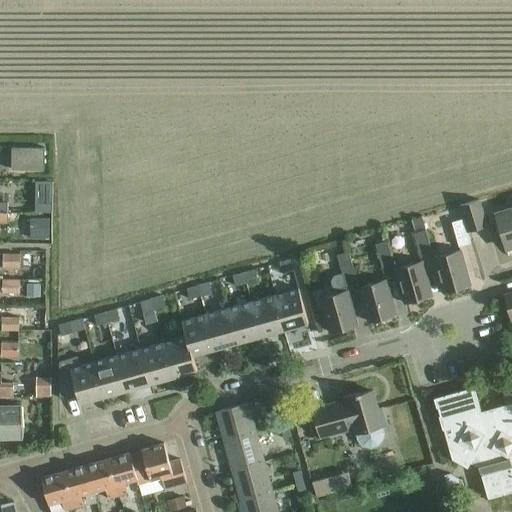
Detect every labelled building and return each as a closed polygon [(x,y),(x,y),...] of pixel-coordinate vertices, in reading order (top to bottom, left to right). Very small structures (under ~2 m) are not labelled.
[(12,169),(43,169),(44,148),(12,147),(12,169)] [(43,181),(44,196),(54,196),(54,181),(43,181)] [(460,205),(464,219),(468,232),(487,226),(479,200),(460,205)] [(511,208),(496,213),(506,249),(511,246),(511,208)] [(422,217),(412,220),(414,229),(424,226),(422,217)] [(30,218),(30,239),(49,239),(49,218),(30,218)] [(471,243),(468,232),(464,219),(452,222),(459,247),(471,243)] [(425,230),(413,233),(420,258),(432,254),(425,230)] [(7,239),(7,252),(25,252),(25,239),(7,239)] [(387,241),(375,244),(382,269),(394,265),(387,241)] [(460,250),(433,258),(443,292),(470,284),(460,250)] [(347,291),(346,287),(358,284),(348,251),(336,255),(342,274),(334,276),(330,281),(334,294),(320,298),(330,332),(357,325),(347,291)] [(20,253),(4,253),(4,266),(20,266),(20,253)] [(279,262),(282,272),(293,269),(290,259),(279,262)] [(423,261),(395,269),(405,303),(431,295),(423,261)] [(244,272),(247,283),(258,279),(255,269),(244,272)] [(235,286),(247,283),(244,272),(232,275),(235,286)] [(20,279),(3,279),(3,292),(19,292),(20,279)] [(386,280),(359,288),(368,321),(381,318),(384,321),(391,318),(393,314),(395,314),(386,280)] [(40,283),(26,282),(26,295),(40,295),(40,283)] [(197,285),(200,296),(212,293),(209,282),(197,285)] [(189,299),(200,296),(197,285),(186,289),(189,299)] [(275,295),(284,330),(308,323),(298,288),(275,295)] [(151,299),(154,309),(165,306),(162,295),(151,299)] [(261,336),(284,330),(275,295),(252,301),(261,336)] [(152,309),(154,309),(151,299),(140,302),(145,319),(154,317),(152,309)] [(238,342),(261,336),(252,301),(229,308),(238,342)] [(7,302),(6,315),(23,316),(23,302),(7,302)] [(215,349),(238,342),(229,308),(205,314),(215,349)] [(105,312),(108,322),(119,319),(116,309),(105,312)] [(97,325),(108,322),(105,312),(94,315),(97,325)] [(192,355),(193,355),(215,349),(205,314),(182,321),(186,336),(187,336),(192,355)] [(23,317),(19,317),(2,316),(2,329),(23,330),(23,317)] [(72,332),(69,322),(58,325),(61,335),(72,332)] [(193,355),(192,355),(187,336),(186,336),(163,342),(173,377),(197,371),(193,355)] [(18,342),(2,342),(1,355),(18,356),(18,342)] [(150,384),(173,377),(163,342),(140,349),(150,384)] [(127,390),(150,384),(140,349),(117,355),(127,390)] [(104,396),(127,390),(117,355),(94,362),(104,396)] [(94,362),(80,366),(77,356),(59,361),(60,398),(77,394),(80,403),(104,396),(94,362)] [(0,396),(13,397),(13,382),(1,382),(1,373),(0,372),(0,396)] [(50,397),(51,377),(37,376),(36,396),(50,397)] [(511,385),(502,388),(506,404),(481,411),(474,388),(435,399),(452,459),(467,468),(470,462),(479,467),(488,498),(511,490),(511,385)] [(384,433),(382,425),(386,425),(381,408),(377,409),(372,391),(360,394),(359,392),(342,397),(344,401),(313,410),(321,437),(351,428),(353,434),(356,433),(358,440),(362,446),(371,448),(378,446),(384,440),(384,433)] [(224,441),(256,433),(251,414),(248,404),(248,402),(216,411),(224,441)] [(256,402),(248,404),(251,414),(259,412),(256,402)] [(0,438),(23,437),(24,425),(22,405),(0,405),(0,438)] [(291,436),(288,424),(280,426),(283,438),(291,436)] [(232,471),(264,462),(256,433),(224,441),(232,471)] [(142,449),(143,452),(151,481),(162,477),(165,489),(187,483),(181,459),(170,462),(164,443),(142,449)] [(143,452),(131,455),(137,480),(139,484),(151,481),(143,452)] [(130,453),(108,459),(119,496),(128,493),(125,483),(137,480),(131,455),(130,453)] [(108,459),(86,465),(93,492),(106,489),(108,499),(119,496),(108,459)] [(240,500),(272,491),(264,462),(232,471),(240,500)] [(86,465),(63,471),(73,508),(83,506),(81,496),(93,492),(86,465)] [(300,470),(293,472),(296,484),(304,482),(300,470)] [(63,471),(41,478),(48,504),(61,501),(64,511),(73,508),(63,471)] [(441,494),(449,491),(464,487),(462,480),(450,473),(444,475),(436,477),(441,494)] [(326,478),(312,482),(316,496),(330,492),(326,478)] [(307,494),(304,482),(296,484),(299,496),(307,494)] [(278,511),(272,491),(240,500),(243,511),(278,511)] [(183,496),(167,501),(170,511),(186,507),(186,506),(191,504),(190,501),(185,502),(183,496)] [(12,502),(1,505),(2,511),(16,511),(14,502),(12,502)] [(481,506),(482,511),(495,511),(493,503),(481,506)]
